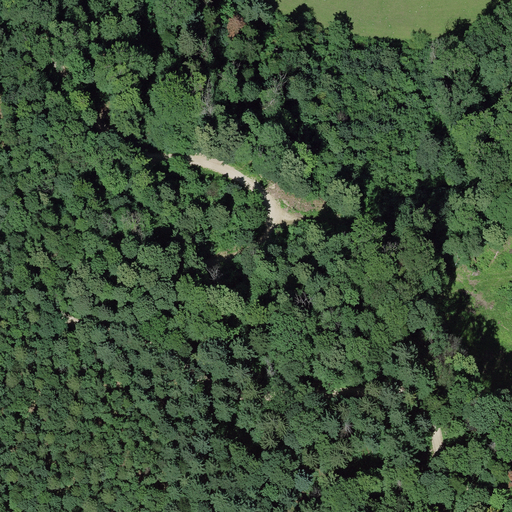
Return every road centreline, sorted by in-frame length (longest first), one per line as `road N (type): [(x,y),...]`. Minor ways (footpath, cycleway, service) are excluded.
road 1 (track): [(11,0),(117,148),(136,157),(204,160),(236,173),(264,197),(272,222),(252,250),(192,266),(163,264),(107,241),(70,241),(47,270),(46,291),(59,316),(135,335),(194,376),(242,395),(405,391),(429,414),(451,475),(511,501)]
road 2 (track): [(272,222),(342,222),(413,271),(462,277),(511,263)]
